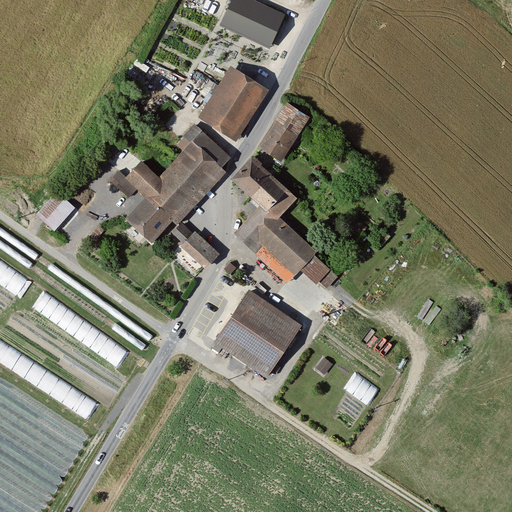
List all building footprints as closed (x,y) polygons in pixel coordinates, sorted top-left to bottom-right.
[(271,48),(286,15),(252,0),(233,0),(222,26),(271,48)] [(232,67),(200,117),(236,140),(268,90),(232,67)] [(290,104),(261,148),(283,163),(312,119),(290,104)] [(139,186),(150,196),(172,217),(177,221),(180,218),(224,171),(219,167),(229,156),(195,125),(184,137),(192,144),(186,151),(160,178),(143,163),(130,178),(139,186)] [(178,144),(186,151),(192,144),(184,137),(178,144)] [(130,178),(143,163),(135,155),(111,180),(129,197),(139,186),(130,178)] [(255,157),(243,169),(265,189),(275,177),(279,173),(274,168),(270,173),(264,167),(265,166),(255,157)] [(256,199),(265,189),(243,169),(234,179),(256,199)] [(300,200),(275,177),(265,189),(256,199),(264,206),(282,219),(300,200)] [(57,193),(38,216),(54,230),(74,207),(57,193)] [(151,240),(172,217),(150,196),(129,219),(151,240)] [(318,253),(282,219),(264,206),(237,235),(290,284),(302,271),(315,256),(318,253)] [(186,245),(195,236),(182,224),(179,227),(173,233),(186,245)] [(106,229),(101,225),(90,236),(95,241),(106,229)] [(390,236),(383,229),(369,242),(376,249),(390,236)] [(204,266),(217,253),(197,234),(195,236),(186,245),(184,247),(204,266)] [(340,277),(315,256),(302,271),(320,287),(322,284),(329,290),(340,277)] [(28,278),(0,258),(0,284),(17,295),(28,278)] [(236,268),(231,263),(226,268),(231,273),(236,268)] [(348,281),(343,276),(338,280),(343,286),(348,281)] [(250,293),(218,342),(241,358),(266,374),(299,325),(250,293)] [(98,402),(0,339),(0,363),(87,419),(98,402)] [(332,364),(324,357),(314,369),(322,376),(332,364)]
